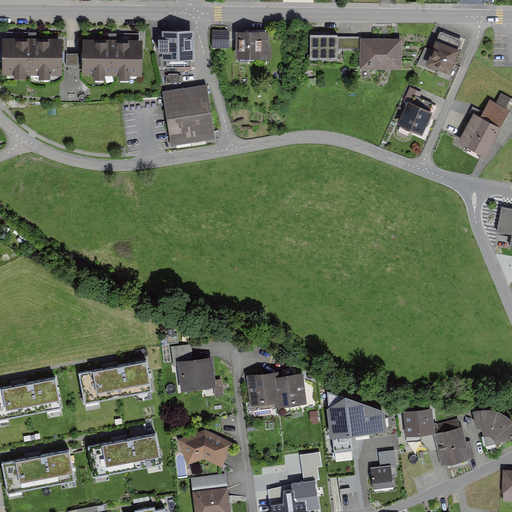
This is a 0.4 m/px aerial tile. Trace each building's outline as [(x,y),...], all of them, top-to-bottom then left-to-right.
[(194,60),(194,29),(160,29),(160,60),(194,60)] [(230,29),(213,29),(213,45),(230,45),(230,29)] [(266,59),(266,30),(241,30),(241,59),(266,59)] [(64,75),(65,36),(6,35),(5,74),(64,75)] [(145,74),(146,37),(84,36),(83,73),(145,74)] [(339,49),(340,36),(314,36),(314,57),(339,57),(339,49)] [(339,49),(351,49),(351,36),(340,36),(339,49)] [(362,36),(351,36),(351,49),(362,49),(362,36)] [(402,67),(403,37),(362,36),(362,49),(362,67),(402,67)] [(454,75),(464,50),(438,40),(428,64),(454,75)] [(182,73),(167,74),(167,83),(182,83),(182,73)] [(215,138),(207,84),(162,90),(170,145),(215,138)] [(511,95),(501,91),(498,100),(511,105),(511,103),(511,95)] [(425,136),(435,111),(409,100),(398,125),(425,136)] [(487,156),(511,112),(491,101),(483,117),(475,113),(460,141),(487,156)] [(511,208),(501,206),(495,231),(511,234),(511,240),(511,245),(511,244),(511,208)] [(192,341),(177,343),(178,355),(194,353),(192,341)] [(212,356),(177,361),(181,391),(215,387),(212,356)] [(78,372),(83,402),(152,390),(146,359),(78,372)] [(276,373),(248,377),(252,404),(280,401),(276,378),(276,373)] [(308,403),(303,374),(276,378),(280,401),(280,407),(308,403)] [(0,386),(0,418),(61,407),(55,376),(0,386)] [(346,394),(327,407),(333,452),(352,449),(350,434),(387,429),(385,409),(346,394)] [(432,408),(403,411),(406,435),(435,432),(432,408)] [(485,408),(473,411),(480,436),(489,433),(494,436),(496,441),(511,436),(511,420),(507,415),(497,410),(485,408)] [(433,433),(441,466),(473,459),(465,426),(433,433)] [(207,430),(179,440),(187,465),(202,459),(221,467),(232,443),(207,430)] [(87,445),(93,475),(161,463),(155,433),(87,445)] [(1,462),(7,493),(75,480),(70,449),(1,462)] [(391,466),(371,469),(373,489),(394,487),(391,466)] [(511,470),(503,470),(502,494),(511,494),(511,470)] [(335,491),(341,491),(340,476),(332,477),(333,494),(335,494),(335,491)] [(320,507),(316,477),(289,481),(290,487),(284,487),(284,501),(270,503),(270,511),(307,511),(307,509),(320,507)] [(230,511),(228,488),(192,492),(194,511),(230,511)] [(334,498),(336,511),(343,510),(342,497),(334,498)]
